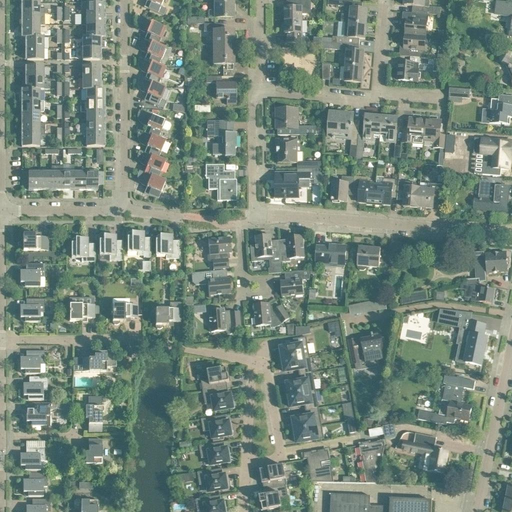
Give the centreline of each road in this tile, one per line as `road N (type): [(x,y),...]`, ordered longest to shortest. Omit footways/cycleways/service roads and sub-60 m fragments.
road 1 (residential): [(511,236),(294,216),(253,220)]
road 2 (residential): [(249,357),(175,342),(1,341)]
road 3 (residential): [(124,0),(125,212)]
road 4 (residential): [(2,211),(0,0)]
road 5 (residential): [(475,511),(511,315)]
road 6 (residential): [(249,357),(263,363),(281,455),(247,456)]
road 7 (residential): [(1,341),(2,211)]
road 8 (residential): [(253,220),(252,91)]
road 9 (residential): [(125,212),(2,211)]
road 10 (residential): [(374,94),(252,91)]
